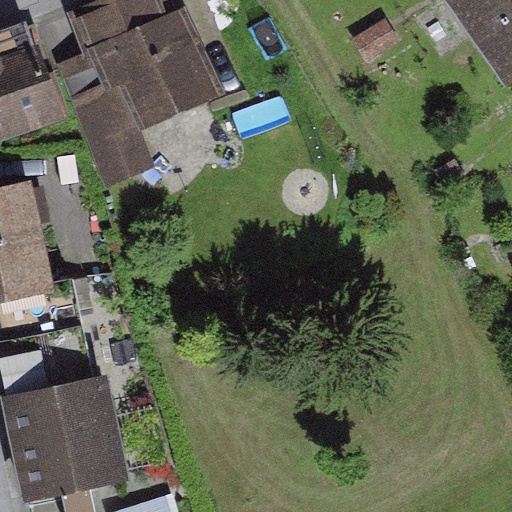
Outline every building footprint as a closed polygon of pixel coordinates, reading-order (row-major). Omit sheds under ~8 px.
[(218,97),(177,0),(151,0),(75,32),(85,58),(57,69),(108,192),(156,172),(138,129),(218,97)] [(511,0),(463,0),(458,4),(511,82),(511,0)] [(26,32),(0,42),(0,134),(58,112),(26,32)] [(31,196),(0,201),(0,314),(51,305),(31,196)] [(105,370),(8,390),(31,498),(127,478),(105,370)] [(177,511),(171,493),(112,511),(111,511),(177,511)]
